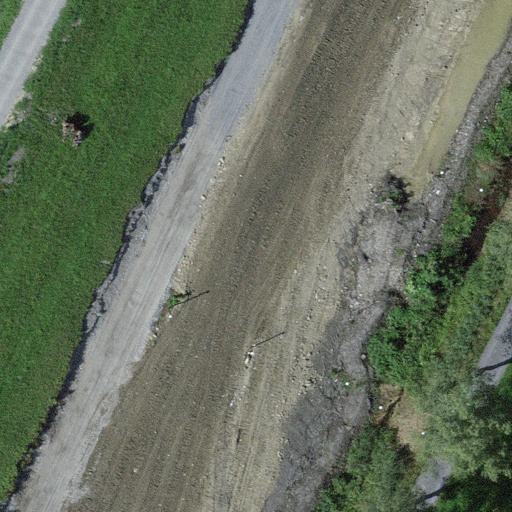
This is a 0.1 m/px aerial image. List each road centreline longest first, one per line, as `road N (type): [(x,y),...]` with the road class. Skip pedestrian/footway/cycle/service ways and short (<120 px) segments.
road 1 (track): [(37,511),(267,0)]
road 2 (track): [(511,312),(409,511)]
